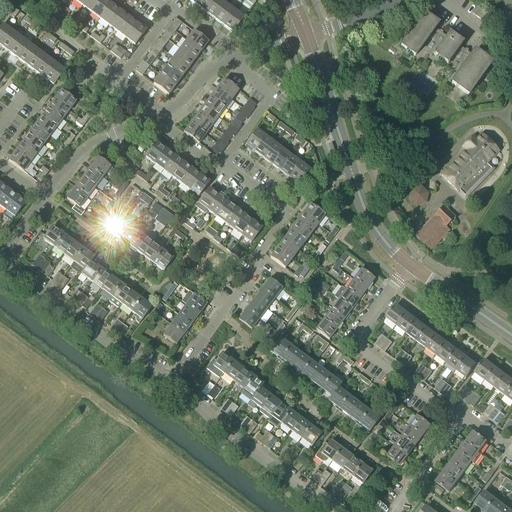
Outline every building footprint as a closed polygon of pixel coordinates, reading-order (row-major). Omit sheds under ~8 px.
[(91,14),(101,0),(87,0),(83,7),(91,14)] [(104,0),(101,0),(91,14),(100,20),(111,5),(104,0)] [(203,0),(198,8),(207,14),(217,0),(203,0)] [(215,20),(226,5),(218,0),(217,0),(207,14),(215,20)] [(64,14),(67,10),(60,5),(58,9),(64,14)] [(109,27),(120,12),(111,5),(100,20),(109,27)] [(223,27),(235,12),(226,5),(215,20),(223,27)] [(487,26),(493,18),(478,7),(473,15),(487,26)] [(14,20),(19,13),(15,10),(10,17),(14,20)] [(67,10),(64,14),(62,17),(66,20),(71,13),(67,10)] [(120,12),(109,27),(118,33),(129,18),(120,12)] [(235,12),(223,27),(233,34),(244,19),(235,12)] [(446,38),(438,33),(435,30),(438,26),(423,15),(400,47),(414,58),(433,33),(444,41),(433,56),(447,66),(458,51),(469,60),(451,85),(468,97),(491,65),(475,52),(471,57),(460,48),(463,44),(449,34),(446,38)] [(30,27),(33,23),(27,18),(24,22),(30,27)] [(127,40),(138,25),(129,18),(118,33),(127,40)] [(179,28),(182,24),(176,19),(173,23),(179,28)] [(79,30),(82,26),(75,21),(72,25),(79,30)] [(33,23),(30,27),(28,30),(32,33),(37,26),(33,23)] [(138,25),(127,40),(135,47),(146,32),(138,25)] [(0,46),(1,48),(12,32),(4,26),(0,30),(0,46)] [(82,26),(79,30),(86,35),(89,31),(82,26)] [(12,32),(1,48),(10,54),(21,39),(12,32)] [(48,40),(50,36),(47,33),(41,40),(45,43),(48,40)] [(164,33),(162,37),(168,42),(171,38),(165,33),(164,33)] [(187,42),(202,53),(208,44),(193,33),(187,42)] [(96,42),(99,39),(93,34),(90,38),(96,42)] [(50,36),(48,40),(54,45),(57,41),(50,36)] [(99,39),(96,42),(100,45),(105,39),(101,36),(99,39)] [(159,40),(159,41),(166,46),(168,42),(162,37),(159,40)] [(21,39),(10,54),(19,61),(30,46),(21,39)] [(195,62),(202,53),(187,42),(180,51),(195,62)] [(65,53),(68,49),(61,44),(58,48),(65,53)] [(27,67),(39,52),(30,46),(19,61),(27,67)] [(114,56),(117,52),(119,49),(115,46),(110,53),(114,56)] [(68,49),(65,53),(72,58),(74,54),(68,49)] [(149,54),(156,59),(159,55),(152,50),(149,54)] [(189,70),(195,62),(180,51),(174,59),(189,70)] [(36,74),(47,59),(39,52),(27,67),(36,74)] [(117,52),(114,56),(120,61),(123,57),(117,52)] [(153,63),(156,59),(149,54),(146,58),(153,63)] [(47,59),(36,74),(45,80),(56,65),(47,59)] [(167,68),(182,79),(189,70),(174,59),(167,68)] [(56,65),(45,80),(54,87),(65,72),(56,65)] [(138,68),(136,72),(142,77),(145,73),(139,68),(138,68)] [(160,77),(175,88),(182,79),(167,68),(160,77)] [(169,97),(175,88),(160,77),(154,85),(169,97)] [(217,90),(232,101),(238,92),(223,82),(217,90)] [(225,110),(232,101),(217,90),(210,99),(225,110)] [(54,101),(69,113),(76,103),(61,92),(54,101)] [(218,119),(225,110),(210,99),(203,108),(218,119)] [(63,121),(69,113),(54,101),(48,110),(63,121)] [(253,109),(256,105),(249,101),(247,104),(253,109)] [(212,127),(218,119),(203,108),(197,116),(212,127)] [(56,130),(63,121),(48,110),(41,119),(56,130)] [(86,115),(81,122),(85,125),(90,118),(87,115),(86,115)] [(236,119),(243,123),(245,120),(239,115),(236,118),(236,119)] [(273,124),(276,120),(269,115),(266,119),(273,124)] [(205,136),(212,127),(197,116),(190,125),(205,136)] [(50,139),(56,130),(41,119),(35,128),(50,139)] [(240,127),(243,123),(236,119),(233,122),(240,127)] [(82,129),(85,125),(81,122),(79,120),(76,124),(82,129)] [(284,132),(286,128),(280,124),(277,128),(284,132)] [(199,145),(205,136),(190,125),(184,134),(199,145)] [(43,147),(50,139),(35,128),(28,136),(43,147)] [(286,128),(284,132),(290,137),(293,134),(286,128)] [(223,136),(230,140),(232,137),(226,132),(223,136)] [(255,154),(266,139),(257,132),(246,147),(255,154)] [(68,139),(69,139),(72,141),(75,138),(68,133),(65,137),(68,139)] [(37,156),(43,147),(28,136),(22,145),(37,156)] [(227,144),(230,140),(223,136),(220,140),(227,144)] [(301,145),(304,142),(297,137),(295,140),(301,145)] [(497,154),(481,137),(476,142),(473,139),(467,145),(469,148),(441,177),(464,200),(493,171),(487,165),(497,154)] [(69,139),(68,139),(63,145),(67,148),(72,141),(69,139)] [(263,160),(274,145),(266,139),(255,154),(263,160)] [(304,142),(301,145),(299,148),(303,151),(308,144),(304,142)] [(154,166),(166,151),(157,144),(145,159),(154,166)] [(30,164),(37,156),(22,145),(15,153),(30,164)] [(272,167),(283,152),(274,145),(263,160),(272,167)] [(52,154),(56,157),(59,159),(64,152),(60,149),(55,156),(52,154)] [(216,159),(219,155),(213,150),(210,154),(216,159)] [(163,172),(174,157),(166,151),(154,166),(163,172)] [(281,173),(292,158),(283,152),(272,167),(281,173)] [(27,176),(32,171),(28,168),(30,164),(15,153),(9,162),(27,176)] [(56,157),(52,154),(49,158),(56,162),(59,159),(56,157)] [(172,179),(183,164),(174,157),(163,172),(172,179)] [(289,180),(300,165),(292,158),(281,173),(289,180)] [(107,174),(111,169),(98,159),(90,170),(103,179),(107,174)] [(180,185),(191,170),(183,164),(172,179),(180,185)] [(300,165),(289,180),(298,186),(309,171),(300,165)] [(43,174),(46,176),(49,172),(42,167),(40,171),(42,173),(43,174)] [(315,177),(320,172),(320,171),(316,168),(311,175),(315,177)] [(95,190),(103,179),(90,170),(82,180),(95,190)] [(189,191),(200,176),(191,170),(180,185),(189,191)] [(38,180),(41,182),(46,176),(43,174),(42,173),(37,180),(38,180)] [(143,181),(145,178),(139,173),(136,177),(143,181)] [(148,175),(145,178),(143,181),(146,184),(151,178),(148,175)] [(200,176),(189,191),(198,198),(210,183),(200,176)] [(87,200),(95,190),(82,180),(75,190),(87,200)] [(119,192),(122,194),(128,186),(125,184),(119,192)] [(156,191),(160,194),(163,190),(165,187),(161,184),(156,191)] [(5,212),(17,197),(8,190),(0,200),(0,207),(5,212)] [(81,218),(85,214),(85,213),(80,210),(87,200),(75,190),(67,200),(75,206),(71,211),(81,218)] [(160,194),(157,198),(162,201),(165,197),(167,199),(169,195),(163,190),(160,194)] [(199,205),(196,209),(205,215),(208,212),(219,197),(210,190),(204,197),(199,205)] [(116,202),(122,194),(119,192),(113,200),(116,202)] [(142,194),(139,200),(144,204),(148,199),(144,196),(142,194)] [(15,219),(22,209),(26,204),(17,197),(5,212),(2,216),(12,223),(15,219)] [(216,219),(228,204),(219,197),(208,212),(216,219)] [(133,199),(127,208),(131,210),(137,202),(133,199)] [(177,207),(180,204),(174,199),(171,202),(177,207)] [(107,215),(113,207),(109,204),(104,212),(107,215)] [(180,204),(177,207),(184,212),(186,208),(180,204)] [(225,225),(236,210),(228,204),(216,219),(225,225)] [(324,217),(317,212),(309,206),(303,215),(318,226),(324,217)] [(431,254),(436,249),(451,234),(445,229),(454,220),(443,209),(414,238),(431,254)] [(103,227),(113,235),(123,222),(126,218),(115,210),(103,227)] [(163,210),(155,221),(164,228),(166,225),(172,217),(163,210)] [(233,231),(245,216),(236,210),(225,225),(233,231)] [(154,221),(157,217),(149,211),(146,215),(154,221)] [(101,222),(107,215),(104,212),(98,220),(101,222)] [(311,235),(318,226),(303,215),(296,224),(311,235)] [(242,238),(253,223),(245,216),(233,231),(242,238)] [(118,238),(123,243),(133,230),(136,226),(126,218),(123,222),(113,235),(118,238)] [(193,231),(196,228),(196,227),(187,220),(184,225),(186,226),(193,231)] [(253,223),(242,238),(251,245),(262,230),(253,223)] [(305,244),(311,235),(296,224),(290,232),(305,244)] [(54,249),(64,235),(53,228),(43,241),(54,249)] [(330,236),(334,238),(338,232),(335,229),(330,236)] [(134,248),(143,237),(133,230),(123,243),(131,248),(133,250),(134,248)] [(174,236),(175,236),(177,233),(178,233),(174,230),(168,238),(171,240),(174,236)] [(213,241),(216,237),(209,232),(207,236),(213,241)] [(299,252),(305,244),(290,232),(283,241),(299,252)] [(177,233),(175,236),(182,242),(185,238),(178,233),(177,233)] [(64,256),(74,243),(64,235),(54,249),(64,256)] [(329,244),(334,238),(330,236),(325,242),(329,244)] [(150,248),(153,245),(143,237),(134,248),(133,250),(143,258),(150,248)] [(216,237),(213,241),(220,246),(223,242),(216,237)] [(292,261),(299,252),(283,241),(277,250),(292,261)] [(74,264),(84,250),(74,243),(64,256),(74,264)] [(233,250),(235,248),(235,247),(231,244),(226,251),(230,254),(233,250)] [(153,265),(163,252),(158,248),(153,245),(150,248),(143,258),(153,265)] [(322,246),(317,252),(317,253),(321,255),(325,249),(326,249),(322,246)] [(244,255),(236,248),(235,248),(233,250),(230,254),(239,261),(244,255)] [(84,272),(91,262),(94,258),(84,250),(74,264),(84,272)] [(285,270),(292,261),(277,250),(270,259),(275,263),(285,270)] [(153,265),(163,273),(173,260),(163,252),(153,265)] [(317,252),(312,259),(316,262),(321,255),(317,253),(317,252)] [(37,271),(45,261),(39,257),(32,267),(37,271)] [(37,271),(42,275),(50,265),(45,261),(37,271)] [(338,270),(342,263),(339,261),(334,267),(338,270)] [(91,283),(101,270),(91,262),(84,272),(78,280),(83,284),(86,279),(91,283)] [(301,268),(304,270),(307,273),(310,269),(303,264),(301,268)] [(340,272),(338,270),(334,267),(331,271),(337,276),(340,272)] [(101,291),(111,277),(101,270),(91,283),(101,291)] [(303,279),(307,273),(304,270),(299,277),(303,279)] [(366,291),(374,281),(361,271),(353,281),(366,291)] [(56,288),(63,278),(58,274),(50,284),(56,288)] [(111,298),(121,285),(111,277),(101,291),(111,298)] [(63,278),(56,288),(61,292),(69,282),(63,278)] [(261,291),(275,301),(282,290),(274,285),(269,281),(261,291)] [(359,301),(366,291),(353,281),(346,291),(359,301)] [(319,287),(323,290),(325,292),(328,288),(322,283),(319,287)] [(118,309),(121,306),(131,292),(121,285),(111,298),(109,302),(118,309)] [(168,292),(171,295),(177,287),(174,285),(172,286),(168,292)] [(318,296),(323,290),(319,287),(314,294),(318,296)] [(341,288),(338,291),(334,297),(338,301),(352,311),(359,301),(346,291),(341,288)] [(69,301),(74,305),(82,295),(76,291),(69,301)] [(267,311),(275,301),(261,291),(253,301),(267,311)] [(131,313),(141,300),(131,292),(121,306),(131,313)] [(162,301),(165,303),(171,295),(168,292),(162,301)] [(189,293),(182,302),(186,306),(199,316),(207,306),(194,296),(189,293)] [(74,305),(80,309),(87,299),(82,295),(74,305)] [(80,309),(84,313),(91,303),(87,299),(80,309)] [(142,321),(147,315),(152,308),(141,300),(131,313),(135,316),(134,317),(136,318),(136,322),(137,323),(139,325),(142,321)] [(246,311),(259,321),(267,311),(253,301),(246,311)] [(344,321),(352,311),(338,301),(331,311),(344,321)] [(304,306),(308,309),(311,311),(314,307),(307,303),(304,306)] [(290,312),(294,315),(300,307),(296,304),(290,312)] [(153,312),(156,315),(162,308),(159,305),(153,312)] [(94,320),(102,310),(97,306),(89,317),(94,320)] [(192,326),(199,316),(186,306),(179,316),(192,326)] [(303,316),(308,309),(304,306),(300,313),(303,316)] [(397,327),(407,314),(397,306),(386,320),(397,327)] [(102,310),(94,320),(100,324),(108,314),(102,310)] [(251,331),(259,321),(246,311),(238,321),(251,331)] [(337,330),(344,321),(331,311),(324,321),(337,330)] [(150,323),(156,315),(153,312),(147,321),(150,323)] [(287,323),(294,315),(290,312),(284,321),(287,323)] [(407,335),(417,321),(407,314),(397,327),(407,335)] [(184,336),(192,326),(179,316),(171,326),(184,336)] [(115,336),(122,325),(117,321),(109,332),(115,336)] [(329,341),(337,330),(324,321),(316,331),(329,341)] [(417,342),(427,329),(417,321),(407,335),(417,342)] [(122,325),(115,336),(120,340),(128,329),(122,325)] [(275,333),(279,335),(284,328),(281,325),(280,326),(275,333)] [(176,347),(184,336),(171,326),(163,337),(176,347)] [(302,326),(296,334),(299,336),(302,331),(305,328),(302,326)] [(305,328),(302,331),(310,337),(313,334),(305,328)] [(426,350),(436,336),(427,329),(417,342),(426,350)] [(272,344),(279,335),(275,333),(269,341),(272,344)] [(436,357),(447,344),(436,336),(426,350),(436,357)] [(322,346),(325,343),(317,337),(315,340),(322,346)] [(380,350),(387,340),(382,337),(375,346),(380,350)] [(281,360),(290,347),(280,339),(270,353),(281,360)] [(387,340),(380,350),(385,354),(392,344),(387,340)] [(325,343),(322,346),(319,351),(322,354),(328,346),(325,343)] [(446,365),(457,351),(447,344),(436,357),(446,365)] [(291,368),(300,355),(290,347),(281,360),(291,368)] [(400,365),(407,355),(402,351),(394,361),(400,365)] [(456,372),(466,359),(457,351),(446,365),(456,372)] [(219,380),(233,362),(222,355),(216,363),(213,360),(206,370),(219,380)] [(300,355),(291,368),(301,375),(311,362),(300,355)] [(407,355),(400,365),(405,369),(412,359),(407,355)] [(343,362),(345,358),(341,356),(336,364),(339,366),(343,362)] [(343,362),(345,363),(351,367),(353,364),(345,358),(343,362)] [(466,380),(472,372),(476,366),(466,359),(456,372),(466,380)] [(485,382),(494,368),(485,361),(475,374),(485,382)] [(233,383),(242,370),(233,362),(219,380),(223,375),(233,383)] [(311,383),(321,370),(311,362),(301,375),(311,383)] [(420,380),(427,370),(421,366),(414,375),(420,380)] [(494,389),(504,376),(494,368),(485,382),(494,389)] [(243,390),(253,377),(242,370),(233,383),(243,390)] [(321,370),(311,383),(321,390),(331,378),(321,370)] [(427,370),(420,380),(425,384),(432,374),(427,370)] [(360,381),(362,378),(359,375),(353,383),(357,385),(360,381)] [(504,396),(511,386),(511,381),(504,376),(494,389),(504,396)] [(260,389),(263,385),(253,377),(243,390),(240,395),(250,402),(260,389)] [(331,378),(321,390),(331,398),(338,390),(341,385),(331,378)] [(362,378),(360,381),(368,387),(370,384),(362,378)] [(441,381),(436,388),(434,390),(440,394),(447,385),(441,381)] [(206,398),(214,387),(209,384),(201,394),(206,398)] [(444,398),(450,391),(452,388),(447,385),(440,394),(444,398)] [(214,387),(206,398),(212,402),(219,391),(214,387)] [(260,410),(270,397),(260,389),(250,402),(247,407),(252,411),(255,407),(260,410)] [(338,410),(348,397),(338,390),(331,398),(328,402),(338,410)] [(380,396),(382,393),(379,390),(373,398),(377,401),(380,396)] [(468,404),(475,394),(470,391),(463,401),(468,404)] [(382,393),(380,396),(388,402),(390,399),(382,393)] [(475,394),(468,404),(473,408),(481,398),(475,394)] [(270,417),(280,404),(270,397),(260,410),(270,417)] [(348,397),(338,410),(348,418),(358,405),(348,397)] [(225,415),(232,404),(227,401),(220,411),(225,415)] [(232,404),(225,415),(231,419),(238,409),(232,404)] [(277,429),(290,411),(280,404),(270,417),(270,418),(267,422),(277,429)] [(359,425),(368,412),(358,405),(348,418),(359,425)] [(487,410),(483,415),(487,419),(495,409),(490,406),(487,410)] [(389,413),(393,416),(397,410),(394,407),(389,413)] [(495,409),(487,419),(493,423),(501,414),(495,409)] [(290,432),(300,419),(290,411),(277,429),(277,430),(281,425),(290,432)] [(368,412),(359,425),(369,433),(378,420),(368,412)] [(388,423),(393,416),(389,413),(384,420),(388,423)] [(243,432),(251,422),(246,418),(238,429),(243,432)] [(422,438),(429,428),(416,418),(408,427),(422,438)] [(300,440),(310,427),(300,419),(290,432),(300,440)] [(508,434),(511,428),(511,422),(510,421),(503,430),(508,434)] [(251,422),(243,432),(249,437),(257,426),(251,422)] [(310,427),(300,440),(311,448),(321,434),(310,427)] [(379,427),(374,433),(378,436),(383,430),(379,427)] [(414,448),(422,438),(408,427),(401,437),(414,448)] [(263,447),(271,437),(266,433),(259,444),(263,447)] [(369,440),(373,443),(378,436),(374,433),(369,440)] [(466,443),(479,453),(490,439),(481,433),(478,436),(474,433),(466,443)] [(271,437),(263,447),(269,452),(277,441),(271,437)] [(407,458),(414,448),(401,437),(393,447),(407,458)] [(331,463),(341,450),(331,442),(327,447),(324,444),(315,457),(322,462),(325,462),(327,459),(331,463)] [(475,466),(482,456),(479,454),(479,453),(466,443),(459,453),(472,463),(475,466)] [(399,468),(407,458),(393,447),(385,458),(399,468)] [(284,462),(291,452),(287,448),(279,459),(284,462)] [(342,471),(352,458),(341,450),(331,463),(342,471)] [(291,452),(284,462),(289,466),(297,456),(291,452)] [(464,473),(472,463),(459,453),(451,463),(464,473)] [(501,465),(506,458),(504,456),(503,455),(497,462),(501,465)] [(351,478),(361,465),(352,458),(342,471),(351,478)] [(457,483),(464,473),(451,463),(444,473),(457,483)] [(362,486),(372,473),(361,465),(351,478),(362,486)] [(491,478),(496,471),(493,468),(488,475),(491,478)] [(317,471),(309,481),(314,485),(322,475),(317,471)] [(322,475),(314,485),(320,489),(330,476),(325,472),(322,475)] [(436,484),(449,494),(457,483),(444,473),(436,484)] [(486,484),(491,478),(488,475),(483,481),(486,484)] [(506,479),(500,487),(504,489),(508,484),(510,481),(506,479)] [(335,500),(342,490),(337,487),(330,497),(335,500)] [(473,495),(476,497),(481,492),(477,489),(473,495)] [(342,490),(335,500),(340,504),(348,494),(342,490)] [(483,511),(486,511),(495,500),(485,493),(475,506),(483,511)] [(471,505),(476,497),(473,495),(467,502),(471,505)] [(495,500),(486,511),(502,511),(505,508),(495,500)]
